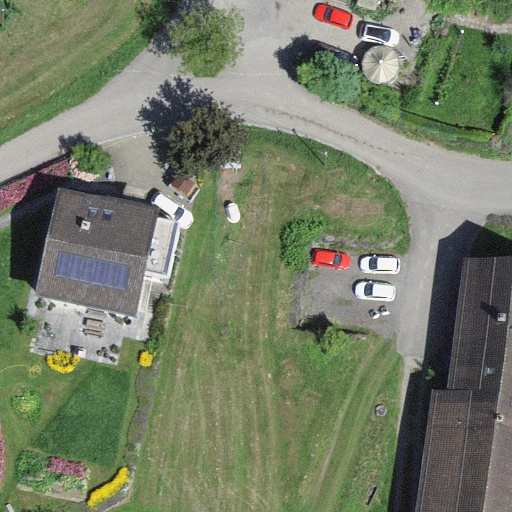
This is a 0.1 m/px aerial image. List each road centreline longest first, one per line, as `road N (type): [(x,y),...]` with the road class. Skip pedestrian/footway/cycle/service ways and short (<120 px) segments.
road 1 (track): [(511,187),(447,181),(352,136),(254,110),(147,98),(0,169)]
road 2 (track): [(407,511),(447,181)]
